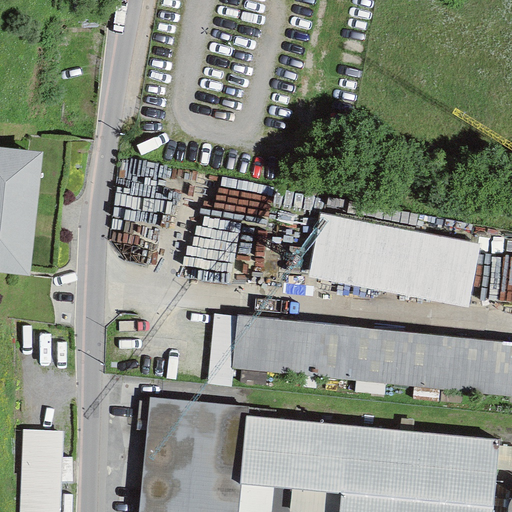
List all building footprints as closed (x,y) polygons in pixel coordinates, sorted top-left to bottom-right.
[(42,151),(0,147),(0,272),(29,275),(42,151)] [(476,248),(316,218),(305,280),(464,310),(476,248)] [(511,342),(237,315),(231,370),(511,396),(511,342)] [(246,408),(148,399),(137,511),(235,511),(239,484),(245,416),(246,408)] [(490,511),(497,439),(245,416),(239,484),(338,493),(336,511),(490,511)] [(59,511),(63,432),(22,430),(18,511),(59,511)]
